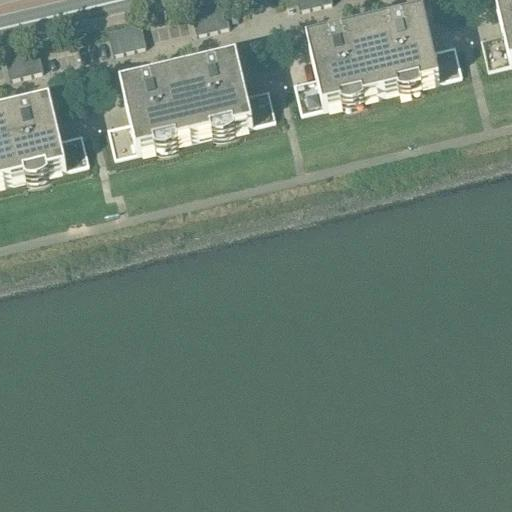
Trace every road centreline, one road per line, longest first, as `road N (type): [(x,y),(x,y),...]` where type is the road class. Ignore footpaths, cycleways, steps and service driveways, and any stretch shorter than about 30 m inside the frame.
road 1 (residential): [(270,38),(80,84)]
road 2 (residential): [(425,0),(270,38)]
road 3 (tertiary): [(0,28),(126,0)]
